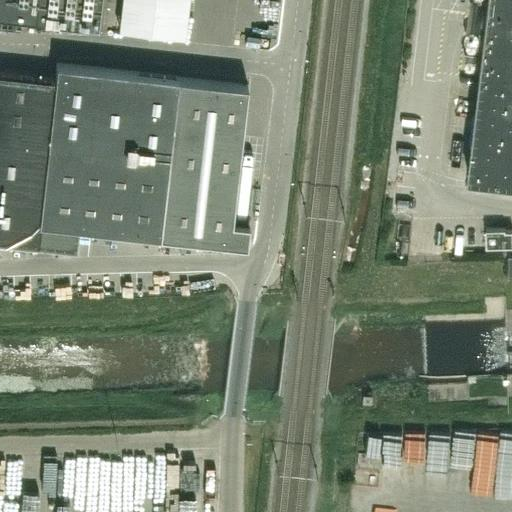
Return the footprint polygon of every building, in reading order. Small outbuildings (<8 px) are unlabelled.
[(99,24),(101,0),(0,0),(0,26),(20,29),(21,16),(99,25),(99,24)] [(511,0),(489,0),(469,176),(511,180),(511,0)] [(0,238),(77,247),(79,224),(247,243),(250,221),(249,221),(249,217),(233,215),(248,82),(56,61),(55,77),(0,70),(0,238)] [(511,230),(486,231),(487,246),(511,244),(511,230)] [(400,453),(398,460),(417,464),(421,445),(412,443),(411,447),(391,442),(393,430),(390,430),(385,450),(400,453)] [(206,511),(217,511),(216,449),(206,449),(206,511)]
